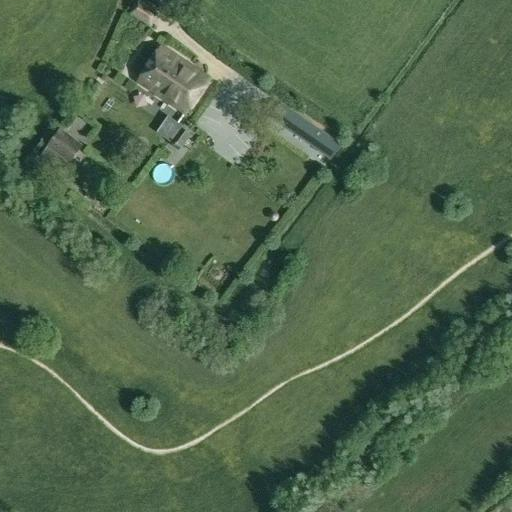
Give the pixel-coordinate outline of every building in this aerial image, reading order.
[(141,0),(138,0),(130,14),(151,28),(161,14),(141,0)] [(162,46),(138,82),(188,115),(211,80),(162,46)] [(290,113),(279,129),(319,157),(331,141),(290,113)] [(173,141),(182,148),(192,135),(182,128),(173,141)] [(82,146),(60,130),(41,156),(54,166),(60,157),(69,163),(82,146)]
